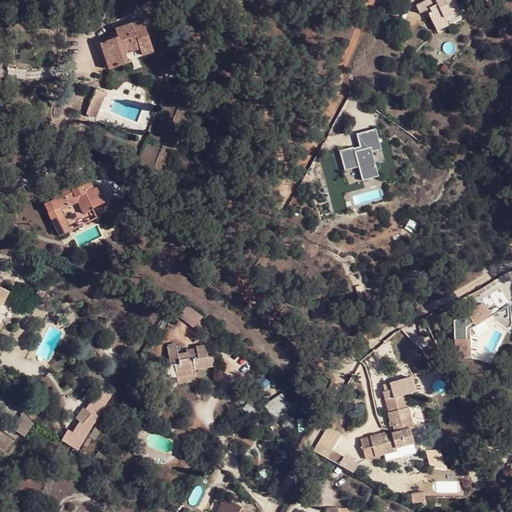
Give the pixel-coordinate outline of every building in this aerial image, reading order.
[(440,30),(456,23),(444,0),(434,0),(437,7),(429,11),(427,8),(410,17),(415,25),(418,23),(427,19),(429,24),(425,26),(432,40),(443,35),(440,30)] [(119,37),(101,42),(109,67),(154,53),(144,18),(115,27),(119,37)] [(421,28),(425,26),(429,24),(427,19),(418,23),(421,28)] [(459,28),(456,23),(440,30),(443,35),(459,28)] [(445,39),(443,35),(432,40),(434,45),(445,39)] [(191,75),(197,61),(184,56),(178,70),(191,75)] [(95,86),(94,88),(83,112),(93,117),(102,95),(105,96),(107,91),(95,86)] [(372,152),(381,150),(376,129),(356,133),(359,146),(333,152),(338,172),(359,167),(362,180),(378,176),(372,152)] [(85,192),(80,182),(72,187),(71,186),(51,195),(53,199),(44,203),(60,234),(71,229),(62,210),(78,202),(84,214),(95,209),(87,191),(85,192)] [(0,333),(18,296),(0,287),(0,333)] [(475,326),(492,316),(485,304),(468,314),(475,326)] [(202,320),(186,307),(179,317),(196,330),(202,320)] [(393,347),(403,368),(426,358),(415,336),(393,347)] [(175,366),(176,372),(195,371),(217,370),(215,357),(208,357),(208,346),(196,347),(197,355),(189,356),(189,352),(179,353),(179,348),(168,349),(170,366),(175,366)] [(405,394),(386,398),(389,410),(394,425),(396,432),(381,436),(380,434),(362,438),(367,460),(418,449),(418,445),(405,394)] [(82,407),(75,418),(85,423),(91,413),(82,407)] [(20,414),(11,430),(24,436),(32,420),(20,414)] [(89,431),(82,427),(71,442),(78,446),(89,431)] [(109,459),(96,451),(91,459),(104,467),(109,459)] [(333,502),(333,511),(346,511),(347,502),(333,502)]
